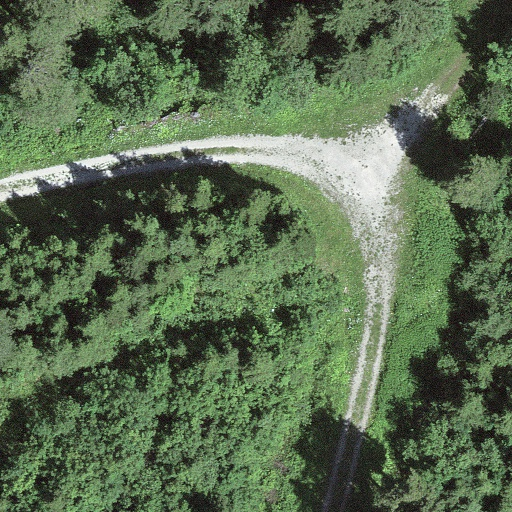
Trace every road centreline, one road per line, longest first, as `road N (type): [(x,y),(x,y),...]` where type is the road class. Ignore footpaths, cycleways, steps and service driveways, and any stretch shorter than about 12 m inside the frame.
road 1 (track): [(359,165),(175,159),(0,202)]
road 2 (track): [(359,165),(384,261),(341,449),(318,511)]
road 3 (track): [(495,0),(359,165)]
